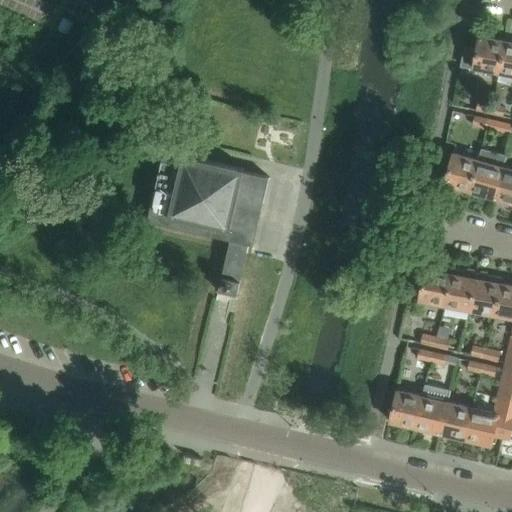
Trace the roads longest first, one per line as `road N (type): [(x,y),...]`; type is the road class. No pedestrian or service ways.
road 1 (residential): [(511,496),(241,432)]
road 2 (residential): [(241,432),(0,368)]
